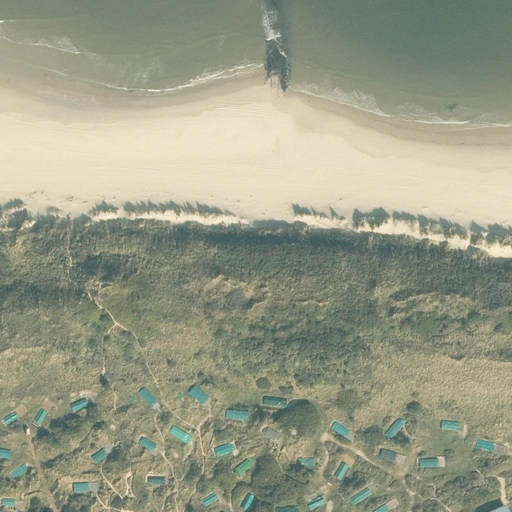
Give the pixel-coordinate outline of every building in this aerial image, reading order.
[(188,394),(205,406),(211,398),(194,386),(188,394)] [(139,392),(153,408),(158,403),(145,387),(139,392)] [(74,413),(92,404),(89,396),(70,405),(74,413)] [(226,418),(248,419),(249,411),(226,410),(226,418)] [(442,421),(441,429),(458,430),(459,422),(442,421)] [(137,444),(156,453),(161,444),(141,435),(137,444)] [(404,464),(406,456),(381,448),(379,456),(404,464)] [(248,460),(236,469),(240,474),(252,465),(248,460)] [(73,483),(74,491),(89,491),(88,483),(73,483)]
